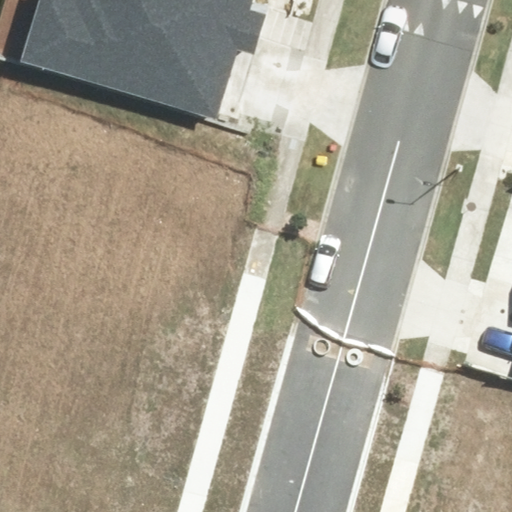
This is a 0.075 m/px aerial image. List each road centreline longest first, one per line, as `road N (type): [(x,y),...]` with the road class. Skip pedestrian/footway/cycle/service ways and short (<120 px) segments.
road 1 (residential): [(293,511),(388,171)]
road 2 (residential): [(427,0),(388,171)]
